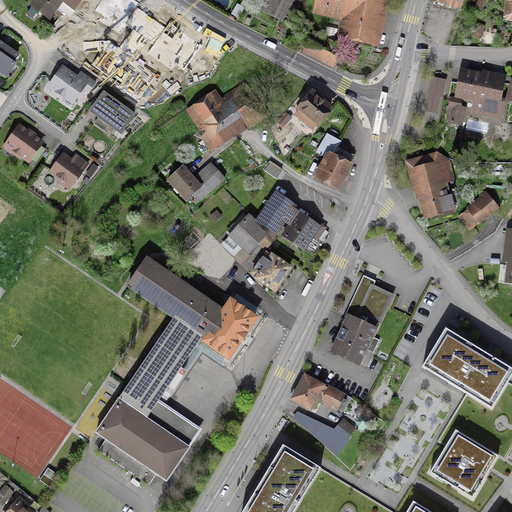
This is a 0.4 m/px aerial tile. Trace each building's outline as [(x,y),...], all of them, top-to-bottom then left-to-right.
[(58,0),(57,0),(35,0),(31,7),(48,19),(61,2),(74,12),(82,0),(58,0)] [(132,42),(139,31),(157,43),(170,24),(133,0),(103,0),(93,16),(105,24),(101,32),(108,37),(113,30),(132,42)] [(287,0),(261,0),(256,9),(277,20),(287,0)] [(382,0),(317,0),(316,7),(348,15),(343,36),(372,43),(375,30),(382,0)] [(319,41),(320,39),(313,34),(310,40),(306,38),(304,42),(308,44),(303,52),(311,56),(312,53),(330,63),(338,48),(329,43),(327,46),(319,41)] [(199,38),(184,63),(206,76),(221,51),(199,38)] [(118,46),(112,42),(106,50),(112,54),(118,46)] [(12,64),(17,56),(0,44),(0,72),(6,76),(14,65),(12,64)] [(80,73),(75,81),(61,71),(50,86),(57,91),(57,95),(62,98),(66,97),(73,102),(81,89),(87,94),(95,84),(80,73)] [(483,77),(480,79),(461,75),(457,94),(467,96),(466,99),(475,101),(474,108),(483,110),(482,115),(499,119),(502,103),(498,102),(499,94),(502,93),(503,88),(501,85),(501,84),(490,81),(488,79),(483,77)] [(433,78),(426,111),(438,113),(441,97),(445,81),(433,78)] [(219,108),(212,98),(193,111),(204,126),(223,113),(226,119),(255,101),(249,92),(243,96),(241,94),(219,108)] [(320,96),(317,99),(313,94),(294,116),(312,131),(330,109),(321,102),(324,99),(320,96)] [(120,137),(134,117),(102,95),(88,114),(120,137)] [(453,108),(450,123),(460,126),(464,110),(458,109),(460,100),(450,99),(448,107),(453,108)] [(207,132),(200,137),(208,149),(263,112),(255,101),(226,119),(223,113),(204,126),(207,132)] [(183,108),(179,103),(169,110),(172,116),(183,108)] [(285,113),(277,123),(282,127),(290,118),(285,113)] [(28,161),(41,144),(18,128),(5,147),(19,158),(21,156),(28,161)] [(347,166),(352,156),(337,148),(340,143),(327,135),(317,153),(327,158),(325,160),(328,161),(318,178),(337,189),(349,166),(347,166)] [(450,170),(449,171),(447,161),(436,155),(405,163),(408,173),(415,171),(427,217),(453,210),(452,205),(457,203),(453,189),(440,193),(438,185),(453,181),(450,170)] [(61,157),(47,174),(68,190),(84,169),(72,160),(69,163),(61,157)] [(199,180),(196,183),(182,167),(168,180),(186,201),(199,189),(205,197),(224,180),(212,167),(198,179),(199,180)] [(282,235),(302,249),(311,235),(317,239),(323,231),(323,226),(310,217),(307,221),(291,210),(294,207),(275,195),(256,223),(266,232),(272,238),(284,222),(289,226),(282,235)] [(494,210),(484,197),(459,218),(469,230),(494,210)] [(272,238),(266,232),(256,223),(248,216),(231,235),(249,252),(259,241),(266,248),(273,239),(272,238)] [(204,240),(191,252),(215,276),(227,263),(204,240)] [(255,279),(273,291),(289,268),(271,256),(262,269),(257,265),(251,274),(256,278),(255,279)] [(148,486),(156,475),(166,481),(188,448),(185,446),(193,435),(152,407),(201,336),(205,339),(204,341),(228,358),(239,342),(242,339),(244,335),(244,334),(254,318),(230,302),(223,313),(146,260),(128,286),(174,318),(95,433),(105,440),(97,451),(148,486)] [(332,351),(358,364),(378,322),(379,322),(391,297),(372,287),(373,286),(361,280),(344,316),(348,318),(332,351)] [(511,369),(487,354),(446,329),(422,369),(492,411),(511,377),(511,369)] [(295,386),(298,388),(292,399),(310,409),(317,395),(321,397),(319,399),(342,412),(350,399),(326,386),(325,388),(304,376),(300,384),(297,383),(295,386)] [(333,432),(344,441),(354,430),(342,420),(333,432)] [(499,457),(455,430),(428,474),(472,501),(491,471),(499,457)] [(292,511),(319,469),(303,460),(281,446),(241,511),(292,511)] [(51,489),(59,477),(47,468),(38,481),(51,489)] [(11,493),(4,487),(0,492),(0,503),(2,505),(11,493)] [(19,499),(8,511),(26,511),(25,511),(28,506),(19,499)] [(431,511),(414,502),(408,511),(431,511)]
